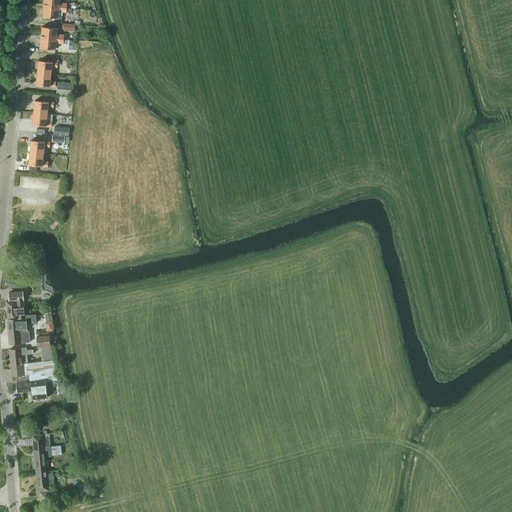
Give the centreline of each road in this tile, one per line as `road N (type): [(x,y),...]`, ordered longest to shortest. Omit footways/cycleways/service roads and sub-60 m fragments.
road 1 (tertiary): [(0,225),(22,0)]
road 2 (tertiary): [(13,511),(0,392)]
